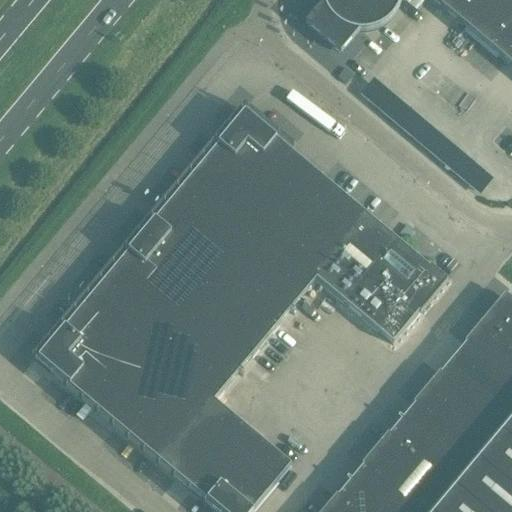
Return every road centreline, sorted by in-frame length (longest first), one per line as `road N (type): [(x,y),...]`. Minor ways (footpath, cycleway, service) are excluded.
road 1 (unclassified): [(511,234),(484,223),(258,30)]
road 2 (primary): [(0,141),(120,0)]
